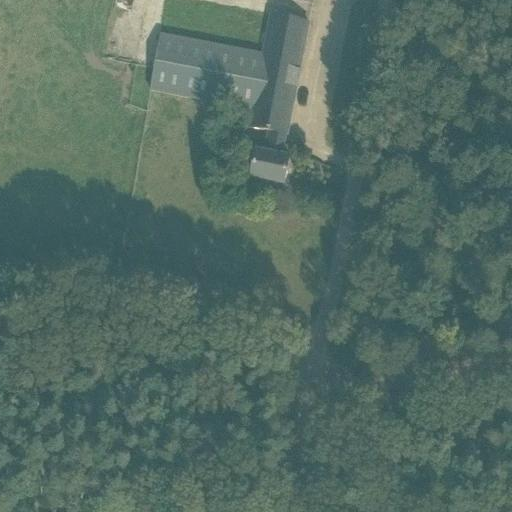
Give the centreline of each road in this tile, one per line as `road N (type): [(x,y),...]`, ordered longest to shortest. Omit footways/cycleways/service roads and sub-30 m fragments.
road 1 (residential): [(319,323),(389,0)]
road 2 (unclassified): [(319,323),(0,256)]
road 3 (track): [(308,386),(511,366)]
road 4 (residential): [(287,511),(319,323)]
